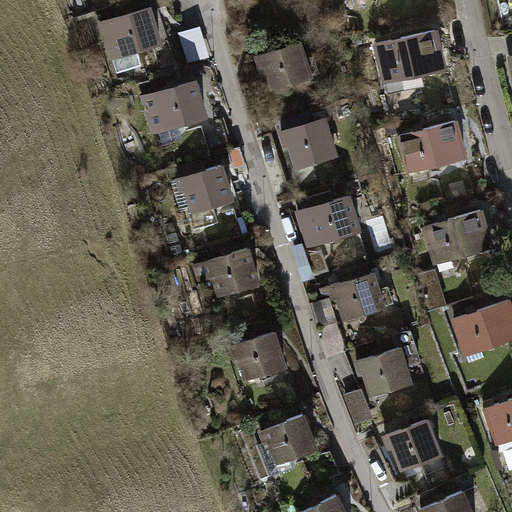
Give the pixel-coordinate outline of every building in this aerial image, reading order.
[(163,47),(152,11),(100,26),(105,43),(115,40),(121,59),(163,47)] [(204,24),(183,31),(193,61),(214,54),(204,24)] [(439,32),(376,44),(383,84),(447,71),(439,32)] [(304,44),(254,58),(265,96),(314,82),(304,44)] [(208,121),(198,85),(145,100),(158,149),(188,140),(184,127),(208,121)] [(327,114),(280,128),(291,169),(339,155),(327,114)] [(459,121),(398,138),(412,185),(432,180),(429,170),(469,159),(459,121)] [(234,200),(224,166),(171,183),(175,196),(185,193),(192,213),(234,200)] [(353,195),(303,210),(307,225),(314,223),(319,241),(363,228),(353,195)] [(484,209),(422,227),(433,263),(495,245),(484,209)] [(260,286),(250,249),(193,264),(198,282),(210,279),(215,298),(260,286)] [(379,272),(321,288),(324,298),(334,295),(342,321),(389,307),(379,272)] [(511,340),(511,298),(450,317),(462,355),(511,340)] [(313,304),(321,328),(338,322),(330,299),(313,304)] [(286,365),(275,331),(229,345),(233,359),(238,357),(244,378),(286,365)] [(404,349),(353,360),(357,376),(362,375),(368,399),(413,389),(404,349)] [(361,388),(345,394),(356,423),(372,417),(361,388)] [(511,393),(483,403),(500,456),(511,452),(511,393)] [(317,448),(304,414),(257,431),(262,445),(271,441),(279,462),(317,448)] [(429,420),(383,438),(388,452),(394,450),(402,471),(443,456),(429,420)] [(472,511),(464,491),(419,509),(420,511),(472,511)] [(347,511),(339,496),(307,511),(347,511)]
